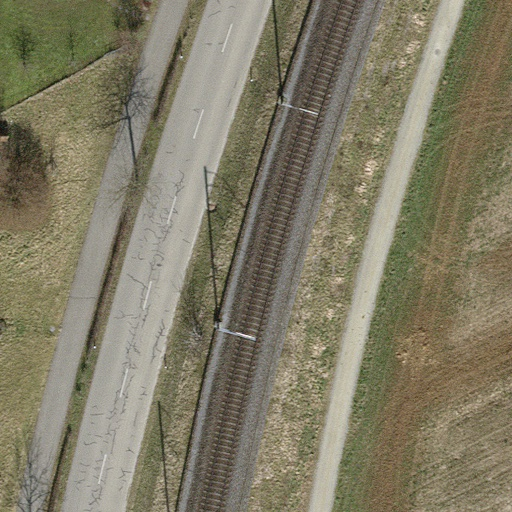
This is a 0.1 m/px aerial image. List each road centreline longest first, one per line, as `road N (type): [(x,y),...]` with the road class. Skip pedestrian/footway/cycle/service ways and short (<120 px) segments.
road 1 (tertiary): [(96,511),(170,218),(243,0)]
road 2 (track): [(460,0),(412,136),(341,397),(323,511)]
